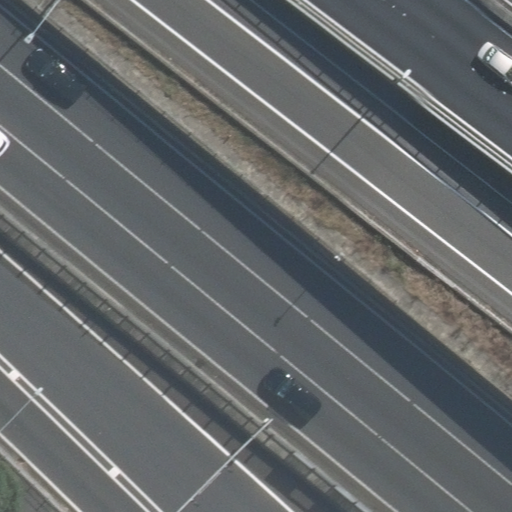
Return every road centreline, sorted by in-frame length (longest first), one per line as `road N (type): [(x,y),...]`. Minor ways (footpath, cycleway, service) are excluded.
road 1 (motorway): [(511,499),(0,62)]
road 2 (motorway): [(511,260),(173,0)]
road 3 (motorway): [(194,511),(0,340)]
road 4 (motorway): [(372,0),(511,102)]
